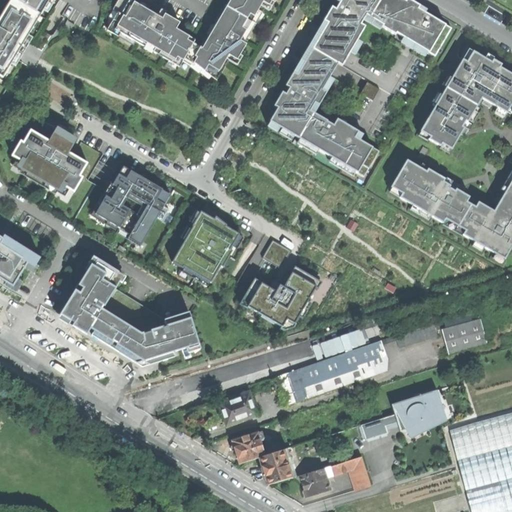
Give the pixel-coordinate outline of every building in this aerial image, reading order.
[(0,99),(23,62),(15,57),(26,40),(33,45),(59,0),(10,0),(0,17),(0,99)] [(228,0),(217,18),(220,21),(215,28),(211,36),(208,34),(201,47),(194,43),(196,40),(177,29),(181,22),(173,18),(170,22),(163,18),(132,0),(118,0),(113,9),(118,12),(108,29),(118,36),(121,32),(145,46),(147,43),(156,48),(153,51),(180,67),(184,61),(217,80),(231,56),(240,61),(246,51),(243,50),(247,44),(241,40),(264,1),(272,7),(276,0),(228,0)] [(431,52),(447,25),(419,9),(420,6),(411,0),(407,0),(407,1),(404,0),(338,0),(342,2),(338,9),(334,6),(288,85),(292,87),(288,94),(284,92),(276,105),(280,107),(272,121),(284,128),(281,133),(293,139),(295,136),(300,139),(298,143),(318,155),(320,151),(332,158),(330,162),(355,176),(358,173),(366,177),(381,151),(362,141),(365,134),(353,127),(338,119),(335,124),(317,114),(328,95),(336,80),(332,77),(338,66),(342,69),(361,37),(366,27),(362,24),(368,15),(385,25),(383,28),(396,36),(398,32),(410,40),(431,52)] [(166,14),(163,18),(170,22),(173,18),(170,16),(166,14)] [(67,26),(68,28),(74,26),(75,23),(68,20),(66,24),(67,26)] [(487,102),(507,113),(511,104),(511,79),(508,78),(497,72),(500,68),(484,59),(481,63),(465,54),(446,85),(479,103),(481,98),(487,102)] [(368,82),(362,94),(374,99),(380,88),(368,82)] [(468,123),(479,103),(446,85),(417,135),(426,141),(428,139),(440,145),(439,148),(449,154),(462,131),(465,127),(462,126),(465,121),(468,123)] [(22,142),(12,159),(18,162),(15,167),(65,196),(69,190),(74,193),(82,178),(79,177),(86,164),(69,154),(78,139),(58,128),(51,141),(32,131),(25,143),(22,142)] [(424,172),(406,162),(389,191),(412,204),(410,208),(427,219),(429,215),(443,223),(442,224),(453,231),(469,203),(465,201),(467,197),(456,191),(453,189),(452,191),(447,188),(448,186),(441,182),(442,180),(425,170),(424,172)] [(93,216),(140,245),(171,196),(124,167),(93,216)] [(469,203),(453,231),(461,236),(462,234),(473,241),(471,245),(481,250),(483,247),(493,253),(491,258),(502,264),(511,246),(511,170),(499,192),(503,194),(499,200),(492,211),(476,202),(474,206),(469,203)] [(172,263),(212,285),(241,235),(201,212),(172,263)] [(0,281),(18,293),(41,258),(0,232),(0,281)] [(290,251),(273,242),(263,257),(281,267),(290,251)] [(94,256),(61,316),(140,366),(200,348),(189,310),(163,319),(165,325),(143,333),(103,309),(116,289),(120,282),(123,283),(127,276),(94,256)] [(274,289),(254,278),(240,302),(280,325),(285,315),(294,320),(314,285),(291,272),(283,285),(278,282),(274,289)] [(163,319),(116,289),(103,309),(143,333),(165,325),(163,319)] [(473,320),(441,328),(448,354),(487,343),(479,311),(471,313),(473,320)] [(395,335),(399,348),(436,337),(432,324),(412,329),(395,335)] [(275,377),(285,406),(375,375),(372,364),(387,358),(381,340),(275,377)] [(387,371),(387,358),(372,364),(375,375),(387,371)] [(205,369),(190,374),(195,389),(210,384),(205,369)] [(391,424),(397,422),(400,431),(401,430),(408,443),(430,432),(428,429),(451,417),(444,394),(441,395),(439,389),(392,404),(395,414),(360,425),(365,440),(388,433),(385,426),(391,424)] [(226,427),(257,416),(257,414),(250,394),(248,391),(218,402),(222,413),(226,427)] [(253,393),(250,394),(257,414),(260,413),(253,393)] [(511,511),(511,413),(450,430),(458,459),(471,511),(511,511)]
